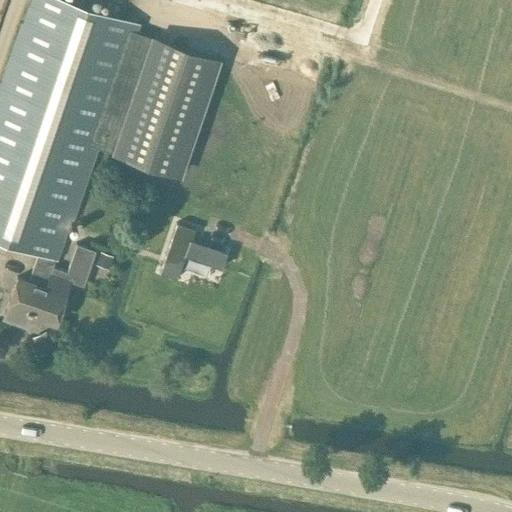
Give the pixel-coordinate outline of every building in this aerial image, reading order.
[(68,0),(31,0),(0,91),(0,238),(38,252),(55,258),(95,146),(180,175),(220,58),(150,34),(149,35),(135,31),(137,23),(68,0)] [(511,224),(511,6),(498,2),(431,198),(511,225),(511,224)] [(176,221),(159,271),(176,277),(184,255),(220,267),(225,251),(189,239),(193,227),(176,221)] [(17,276),(3,316),(26,323),(30,312),(56,321),(69,280),(83,285),(95,250),(76,244),(67,272),(52,267),(55,258),(38,252),(28,280),(17,276)] [(100,249),(95,263),(107,267),(112,253),(100,249)]
